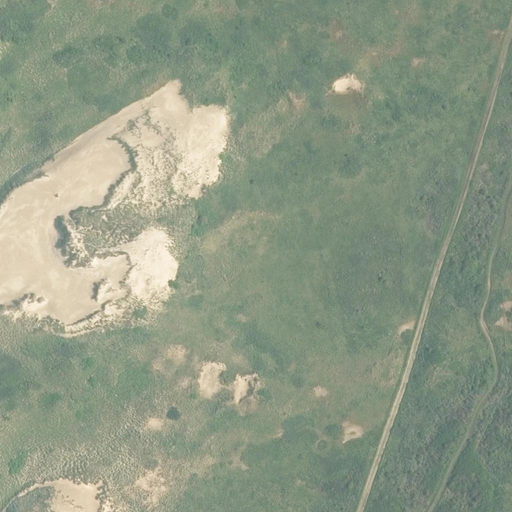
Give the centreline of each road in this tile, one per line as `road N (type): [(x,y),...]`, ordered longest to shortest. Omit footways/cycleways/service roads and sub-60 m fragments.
road 1 (unclassified): [(361,511),(511,21)]
road 2 (unknown): [(429,511),(495,379),(481,317),(511,178)]
